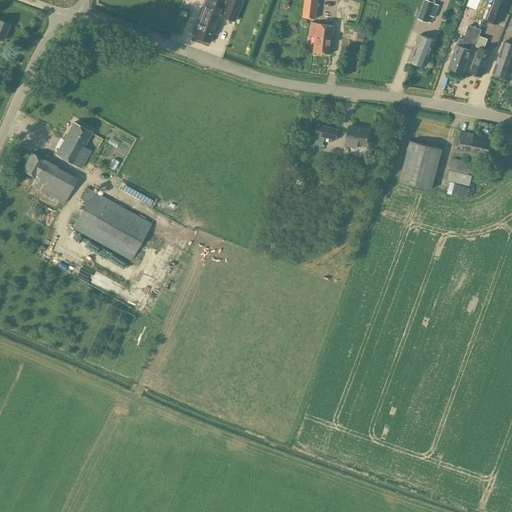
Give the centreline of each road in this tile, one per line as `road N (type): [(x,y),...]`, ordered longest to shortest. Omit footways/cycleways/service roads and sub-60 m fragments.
road 1 (residential): [(511,121),(270,80),(128,32)]
road 2 (unclassified): [(0,147),(60,12)]
